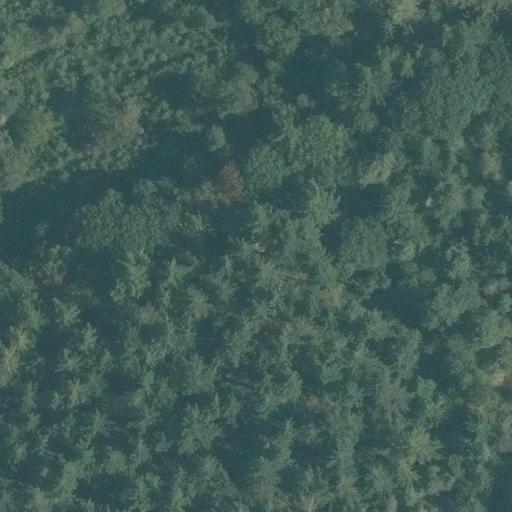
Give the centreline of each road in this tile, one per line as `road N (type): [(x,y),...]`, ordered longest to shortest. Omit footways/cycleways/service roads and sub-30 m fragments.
road 1 (track): [(350,152),(488,511)]
road 2 (track): [(0,294),(350,152)]
road 3 (track): [(287,0),(350,152)]
road 4 (track): [(380,130),(511,75)]
